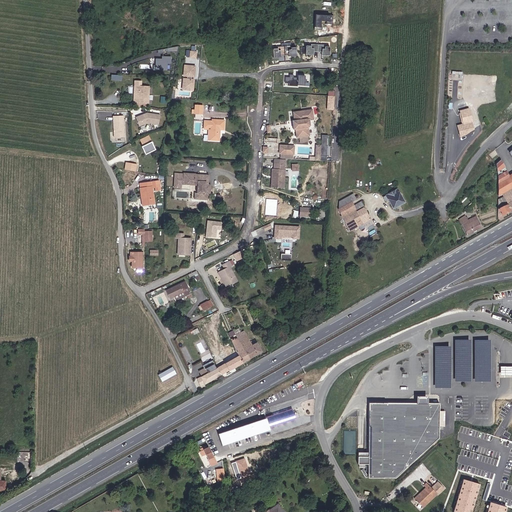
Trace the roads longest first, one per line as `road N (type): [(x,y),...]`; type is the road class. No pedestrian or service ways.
road 1 (trunk): [(511,225),(5,511)]
road 2 (residential): [(358,511),(328,454),(317,415),(321,386),(340,365),(445,319),(485,316),(511,326)]
road 3 (trunk): [(35,511),(304,360)]
road 4 (residential): [(344,64),(261,75),(250,229),(238,245),(199,265)]
road 5 (residential): [(86,0),(100,153),(119,192),(125,273),(140,291)]
road 6 (residential): [(511,123),(446,192),(436,169),(443,43)]
road 7 (trunk): [(304,360),(511,243)]
road 8 (trunk): [(304,360),(449,290),(511,273)]
road 9 (unclassified): [(344,64),(338,196)]
